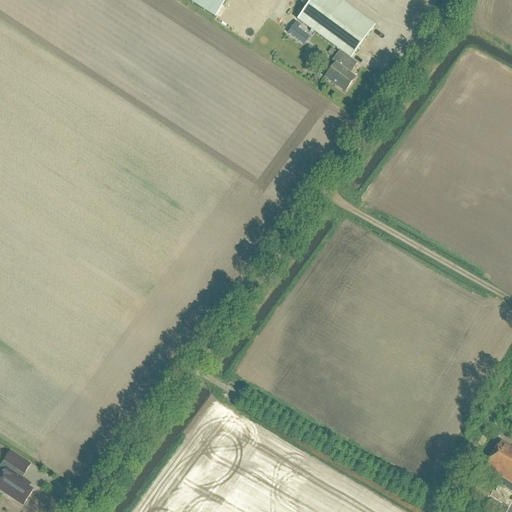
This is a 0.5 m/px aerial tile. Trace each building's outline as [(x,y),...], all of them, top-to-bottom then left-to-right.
[(185,0),(215,19),(227,0),(185,0)] [(336,0),(320,0),(302,25),(339,52),(351,61),(351,60),(375,28),(336,0)] [(339,52),(332,62),(335,65),(325,79),(345,94),(356,79),(350,75),(357,65),(351,60),(351,61),(339,52)] [(511,448),(501,442),(486,468),(511,483),(511,448)] [(0,478),(0,491),(23,507),(34,491),(27,487),(29,484),(22,478),(31,465),(11,452),(0,468),(0,470),(4,473),(0,478)] [(511,491),(499,484),(494,493),(511,503),(511,502),(511,491)]
